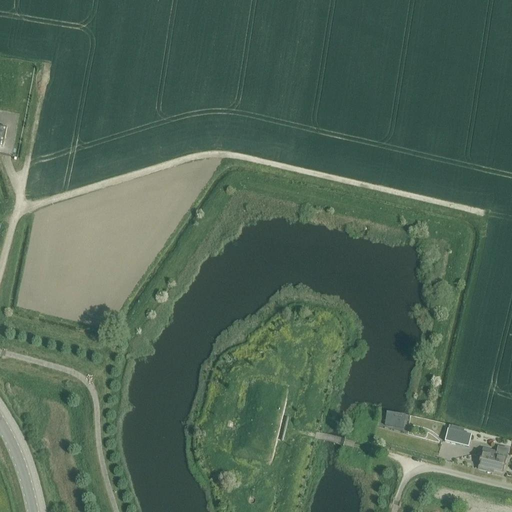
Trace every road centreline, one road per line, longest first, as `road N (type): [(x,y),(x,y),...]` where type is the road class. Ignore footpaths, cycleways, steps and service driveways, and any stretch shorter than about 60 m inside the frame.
road 1 (track): [(289,429),(441,470)]
road 2 (unclassified): [(511,487),(423,468),(398,493)]
